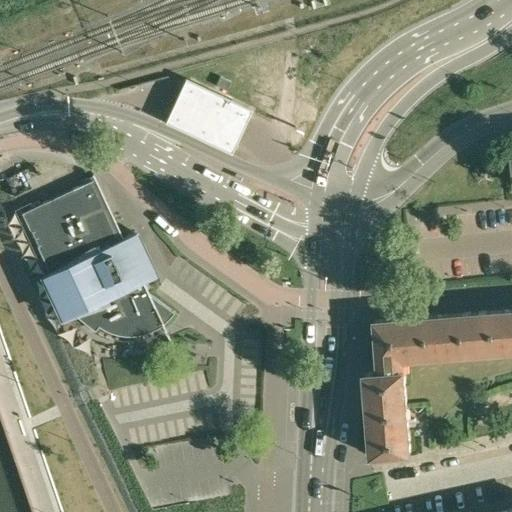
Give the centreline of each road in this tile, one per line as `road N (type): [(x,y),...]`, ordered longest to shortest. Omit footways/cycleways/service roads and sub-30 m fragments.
road 1 (tertiary): [(332,214),(300,210),(108,120),(49,113),(0,122)]
road 2 (tertiary): [(314,511),(332,214)]
road 3 (tertiary): [(499,25),(399,63),(367,94),(333,165),(332,214)]
road 4 (tertiary): [(332,214),(386,126),(418,92),(476,55),(499,25)]
road 5 (tertiary): [(332,214),(388,196),(464,132),(511,114)]
